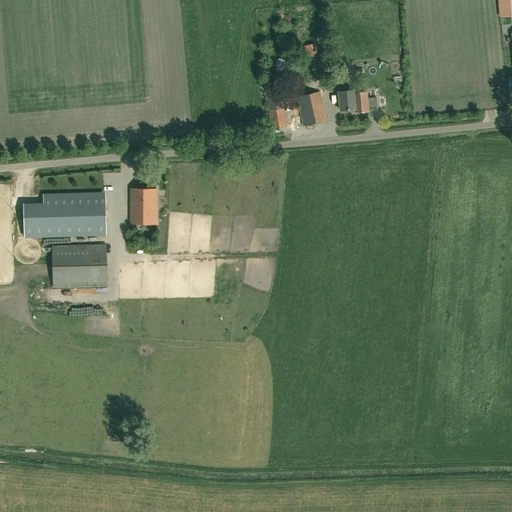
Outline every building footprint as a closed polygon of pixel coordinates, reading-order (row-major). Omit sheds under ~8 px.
[(302,66),(306,83),(325,78),(323,67),(321,67),(315,44),(303,47),(308,64),(302,66)] [(272,129),(287,127),(284,109),(281,109),(278,92),(281,92),(279,83),(264,85),(272,129)] [(340,110),(355,109),(355,112),(368,111),(366,93),(360,93),(359,90),(354,91),(354,90),(339,92),(340,110)] [(305,126),(327,121),(321,91),(298,97),(305,126)] [(142,205),(156,205),(156,189),(130,189),(130,209),(142,209),(142,205)] [(44,209),(24,210),(25,237),(106,235),(105,222),(106,222),(105,208),(104,195),(43,197),(44,209)] [(142,209),(130,209),(130,224),(156,224),(156,205),(142,205),(142,209)] [(53,288),(107,286),(106,245),(52,247),(53,288)]
